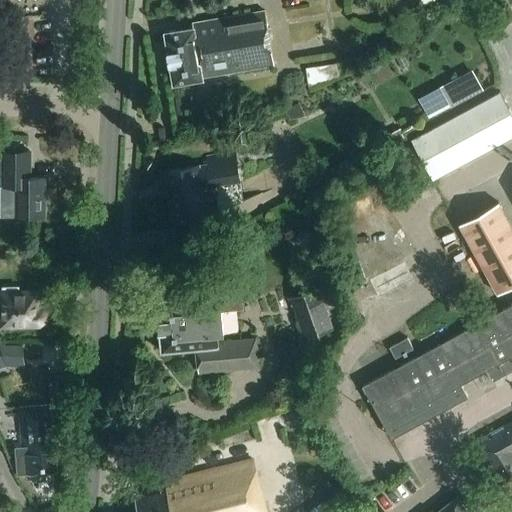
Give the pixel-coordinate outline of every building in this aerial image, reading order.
[(274,60),(271,41),(266,8),(194,18),(195,23),(167,27),(175,79),(205,75),(204,70),(274,60)] [(332,78),(331,63),(314,64),(315,79),(332,78)] [(449,83),(426,94),(435,114),(458,103),(449,83)] [(434,177),(511,134),(511,110),(501,90),(413,138),(434,177)] [(170,197),(174,222),(219,215),(214,183),(239,179),(235,154),(209,158),(210,158),(210,164),(166,169),(164,170),(168,197),(170,197)] [(47,177),(29,177),(29,164),(3,164),(2,216),(47,216),(47,177)] [(460,222),(499,293),(511,285),(511,223),(499,201),(460,222)] [(334,324),(328,309),(341,305),(333,283),(294,297),(306,333),(334,324)] [(0,317),(4,318),(4,323),(19,323),(19,316),(43,316),(46,315),(49,313),(49,309),(48,306),(45,305),(41,305),(41,289),(7,289),(7,292),(0,291),(0,317)] [(223,326),(221,307),(238,306),(237,291),(215,293),(215,292),(214,292),(213,289),(158,294),(162,346),(197,343),(199,367),(259,362),(257,334),(217,338),(216,327),(223,326)] [(511,303),(364,384),(373,402),(392,435),(467,394),(460,381),(486,367),(493,380),(511,369),(511,356),(510,353),(511,352),(511,303)] [(397,356),(414,347),(409,336),(391,346),(397,356)] [(19,469),(57,466),(52,402),(18,404),(21,449),(17,449),(19,469)] [(511,420),(499,427),(472,443),(497,483),(511,474),(511,420)] [(265,511),(253,457),(172,476),(173,481),(161,484),(162,490),(138,496),(141,511),(265,511)] [(470,511),(457,495),(435,511),(432,511),(431,510),(429,511),(470,511)]
